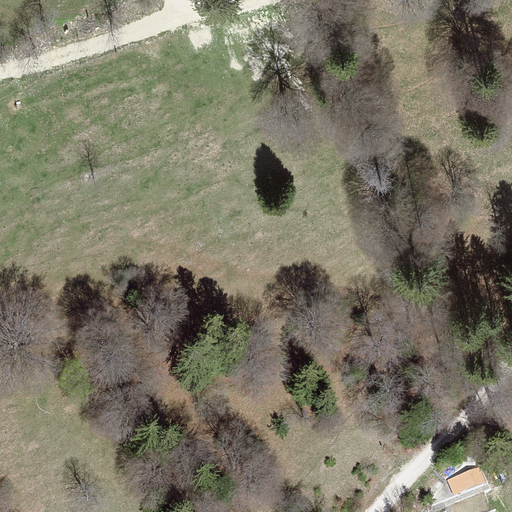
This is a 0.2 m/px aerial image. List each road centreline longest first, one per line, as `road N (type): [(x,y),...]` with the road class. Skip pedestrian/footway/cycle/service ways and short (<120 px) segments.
road 1 (track): [(372,511),(511,352)]
road 2 (track): [(181,15),(0,72)]
